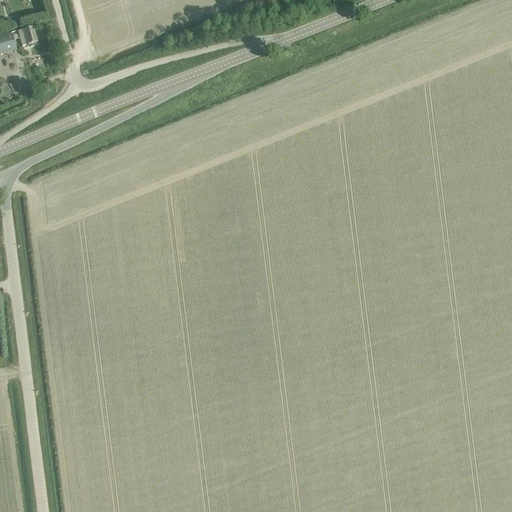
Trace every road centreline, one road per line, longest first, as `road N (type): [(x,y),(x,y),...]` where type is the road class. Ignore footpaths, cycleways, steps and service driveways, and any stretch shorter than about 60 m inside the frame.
road 1 (tertiary): [(41,511),(2,179)]
road 2 (tertiary): [(2,179),(238,57)]
road 3 (tertiary): [(0,152),(238,57)]
road 4 (tertiary): [(77,88),(166,59),(288,38)]
